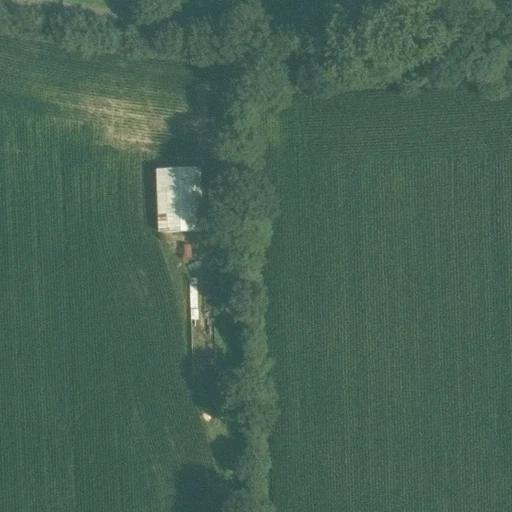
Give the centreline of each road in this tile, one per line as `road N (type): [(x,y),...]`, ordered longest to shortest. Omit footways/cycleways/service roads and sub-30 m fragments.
road 1 (track): [(232,31),(243,511)]
road 2 (unclassified): [(419,0),(381,14),(232,31),(1,0)]
